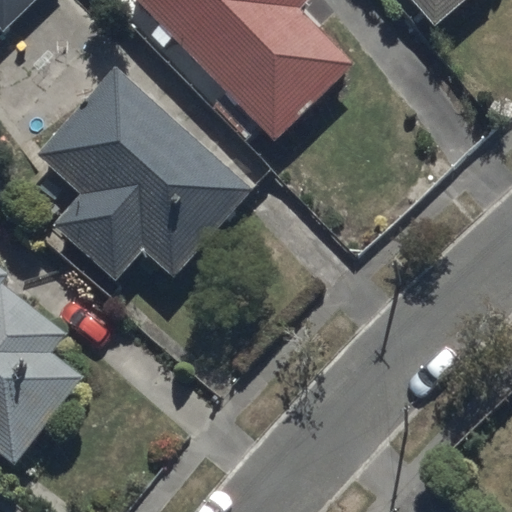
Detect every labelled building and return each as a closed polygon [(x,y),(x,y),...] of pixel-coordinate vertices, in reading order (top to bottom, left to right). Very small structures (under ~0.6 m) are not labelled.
[(0,0),(0,29),(2,32),(35,0),(0,0)] [(140,0),(162,20),(149,35),(163,48),(173,37),(280,138),(356,58),(301,7),(307,0),(140,0)] [(415,0),(436,25),(464,0),(415,0)] [(250,188),(113,63),(34,149),(82,194),(57,221),(118,277),(147,245),(175,271),(250,188)] [(12,271),(0,261),(0,451),(17,464),(85,370),(54,348),(69,328),(5,281),(12,271)]
